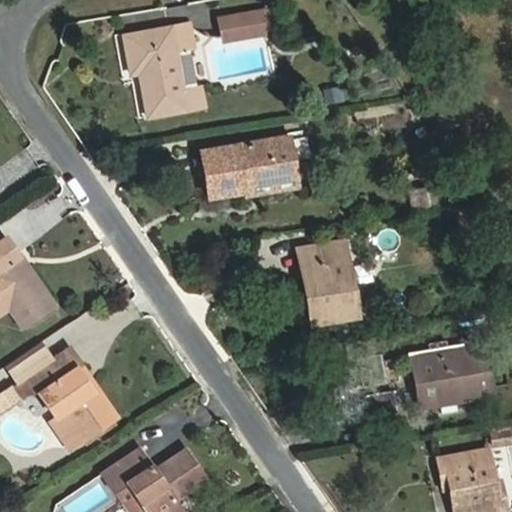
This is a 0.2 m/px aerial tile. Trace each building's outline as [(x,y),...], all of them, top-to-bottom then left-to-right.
[(267,32),(263,11),(223,18),(223,40),(267,32)] [(194,49),(189,24),(123,36),(130,74),(139,73),(147,117),(204,106),(200,85),(197,85),(190,50),(194,49)] [(295,177),(289,137),(200,151),(207,197),(243,191),(242,182),(259,179),(260,183),(295,177)] [(297,186),(295,177),(260,183),(259,179),(242,182),(243,191),(244,194),(297,186)] [(442,203),(439,186),(431,187),(434,204),(442,203)] [(434,204),(431,187),(410,191),(413,208),(434,204)] [(481,233),(476,207),(456,211),(461,237),(481,233)] [(56,307),(19,253),(17,254),(6,237),(0,240),(0,312),(8,307),(23,329),(56,307)] [(357,316),(344,240),(304,247),(314,304),(306,305),(310,325),(357,316)] [(314,304),(304,247),(296,249),(306,305),(314,304)] [(491,395),(481,340),(462,343),(463,347),(447,349),(446,340),(428,343),(429,352),(413,355),(423,407),(440,404),(455,401),(491,395)] [(92,392),(76,368),(81,364),(69,348),(0,394),(0,411),(19,399),(23,396),(26,394),(30,392),(33,390),(37,388),(56,416),(63,411),(82,439),(116,417),(97,388),(92,392)] [(386,382),(381,353),(357,357),(362,386),(386,382)] [(97,388),(81,364),(76,368),(92,392),(97,388)] [(397,412),(393,390),(364,395),(368,417),(397,412)] [(457,410),(455,401),(440,404),(442,413),(457,410)] [(82,439),(63,411),(56,416),(50,420),(69,448),(82,439)] [(511,444),(511,431),(511,428),(490,431),(492,448),(511,444)] [(205,478),(185,449),(154,470),(140,448),(102,474),(114,491),(115,490),(129,511),(182,511),(174,499),(205,478)] [(494,481),(488,449),(436,459),(440,480),(447,479),(449,491),(452,511),(497,511),(506,510),(502,491),(496,492),(494,481)] [(449,491),(447,479),(440,480),(443,492),(449,491)] [(502,491),(500,479),(494,481),(496,492),(502,491)]
